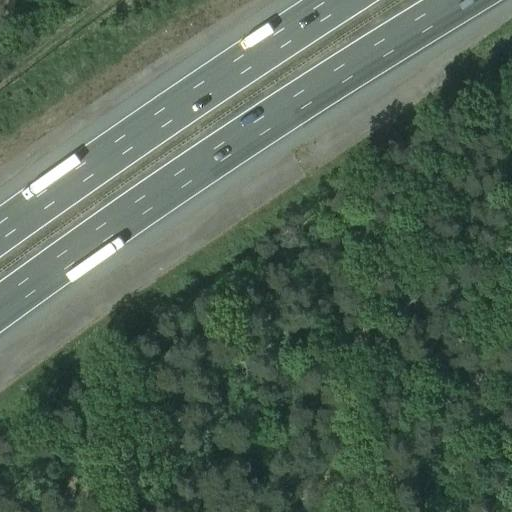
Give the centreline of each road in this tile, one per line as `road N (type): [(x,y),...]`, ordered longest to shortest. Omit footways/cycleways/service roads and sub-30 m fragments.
road 1 (motorway): [(0,307),(255,129),(463,0)]
road 2 (motorway): [(339,0),(0,231)]
